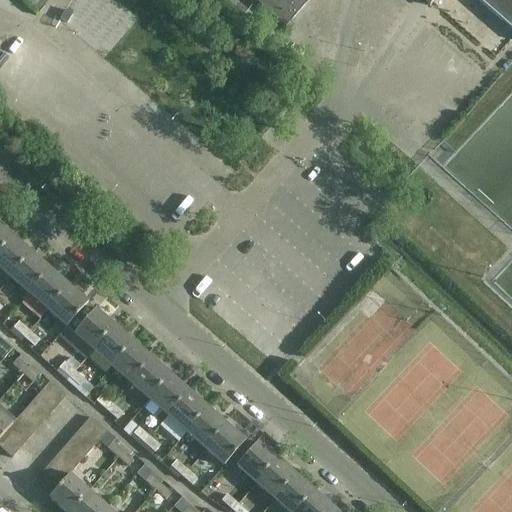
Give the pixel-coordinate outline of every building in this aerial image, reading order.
[(253,0),(285,27),(308,0),(253,0)] [(511,0),(422,0),(429,6),(433,0),(477,0),(511,30),(511,0)] [(73,12),(66,8),(59,18),(66,23),(73,12)] [(0,226),(0,252),(13,238),(0,226)] [(13,238),(0,252),(0,269),(10,279),(31,254),(13,238)] [(31,254),(10,279),(28,295),(50,271),(31,254)] [(50,271),(28,295),(47,311),(68,287),(50,271)] [(68,287),(47,311),(66,328),(87,304),(68,287)] [(92,352),(114,328),(95,311),(87,304),(66,328),(59,337),(85,360),(92,352)] [(12,328),(23,337),(28,331),(18,322),(12,328)] [(114,328),(92,352),(111,368),(132,344),(114,328)] [(28,331),(23,337),(33,347),(39,340),(28,331)] [(132,344),(111,368),(129,385),(151,360),(132,344)] [(12,365),(23,375),(28,368),(17,359),(12,365)] [(151,360),(129,385),(148,401),(169,377),(151,360)] [(57,370),(68,379),(73,373),(63,363),(57,370)] [(28,368),(23,375),(32,383),(38,377),(28,368)] [(73,373),(68,379),(78,388),(84,381),(73,373)] [(169,377),(148,401),(166,417),(188,393),(169,377)] [(50,382),(42,391),(59,406),(67,397),(50,382)] [(42,391),(35,400),(51,414),(59,406),(42,391)] [(188,393),(166,417),(185,434),(206,409),(188,393)] [(95,402),(105,411),(111,405),(100,396),(95,402)] [(35,400),(27,409),(43,423),(51,414),(35,400)] [(111,405),(105,411),(116,420),(121,414),(111,405)] [(27,409),(19,418),(35,432),(43,423),(27,409)] [(206,409),(185,434),(203,450),(225,425),(206,409)] [(0,414),(0,439),(3,435),(11,426),(12,425),(0,414)] [(12,425),(11,426),(28,441),(35,432),(19,418),(12,425)] [(91,418),(83,427),(99,442),(107,433),(91,418)] [(225,425),(203,450),(223,467),(244,442),(225,425)] [(11,426),(3,435),(20,450),(28,441),(11,426)] [(83,427),(75,436),(91,450),(99,442),(83,427)] [(148,437),(138,428),(132,434),(143,443),(148,437)] [(3,435),(0,439),(0,447),(12,459),(20,450),(3,435)] [(75,436),(68,445),(84,459),(91,450),(75,436)] [(148,437),(143,443),(153,452),(159,446),(148,437)] [(235,467),(254,484),(276,459),(257,442),(235,467)] [(117,458),(122,452),(112,443),(107,449),(117,458)] [(68,445),(60,454),(76,468),(84,459),(68,445)] [(127,467),(133,461),(122,452),(117,458),(127,467)] [(60,454),(52,463),(68,477),(69,476),(76,468),(60,454)] [(276,459),(254,484),(273,500),(294,476),(276,459)] [(170,467),(181,476),(186,470),(175,461),(170,467)] [(52,463),(44,471),(60,486),(68,477),(52,463)] [(186,470),(181,476),(191,485),(197,479),(186,470)] [(60,486),(44,471),(36,480),(53,495),(60,486)] [(154,491),(159,484),(149,475),(144,481),(154,491)] [(69,476),(68,477),(60,486),(53,495),(49,499),(63,511),(71,511),(88,493),(69,476)] [(294,476),(273,500),(286,511),(295,511),(313,492),(294,476)] [(170,494),(159,484),(154,491),(164,500),(170,494)] [(313,492),(295,511),(328,511),(332,509),(313,492)] [(88,493),(71,511),(104,511),(107,509),(88,493)] [(221,501),(231,510),(237,504),(226,495),(221,501)]
